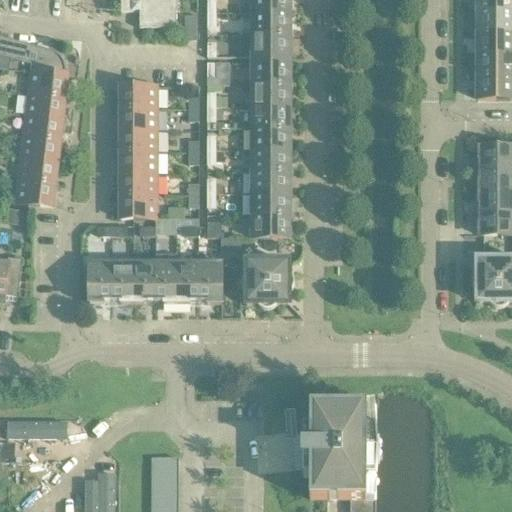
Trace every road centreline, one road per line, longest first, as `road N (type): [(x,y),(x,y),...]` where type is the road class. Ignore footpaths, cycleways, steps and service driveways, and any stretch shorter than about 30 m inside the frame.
road 1 (residential): [(74,355),(72,230),(101,199),(105,56),(99,40),(83,34),(0,19)]
road 2 (residential): [(322,358),(317,0)]
road 3 (residential): [(432,359),(433,128)]
road 4 (residential): [(33,511),(120,426),(171,414)]
road 5 (residential): [(322,358),(171,359)]
road 6 (residential): [(249,511),(249,438),(193,437)]
road 7 (residential): [(433,128),(432,0)]
